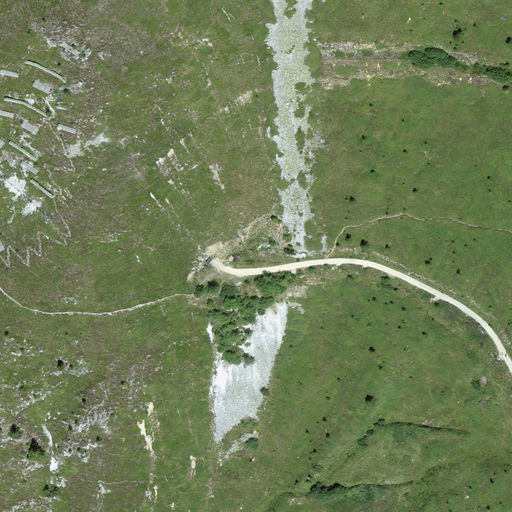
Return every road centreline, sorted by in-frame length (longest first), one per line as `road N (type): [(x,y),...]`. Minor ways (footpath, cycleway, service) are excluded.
road 1 (track): [(511,369),(490,331),(452,301),(373,265),(323,262),(241,274),(218,264)]
road 2 (track): [(0,111),(148,226),(218,264)]
